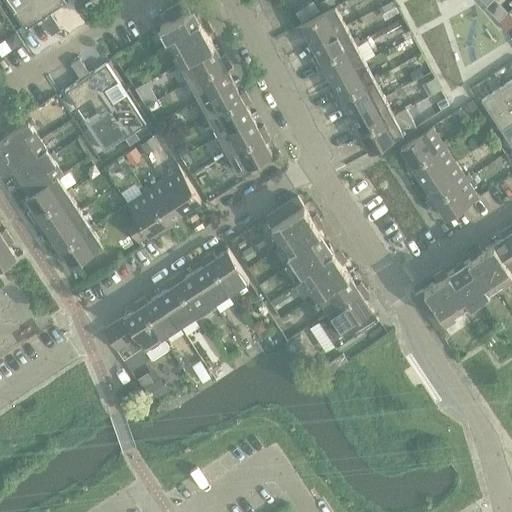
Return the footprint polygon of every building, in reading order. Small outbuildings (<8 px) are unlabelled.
[(46,16),(35,0),(5,0),(25,29),(41,19),(47,27),(56,21),(50,13),(46,16)] [(64,0),(35,0),(46,16),(50,13),(66,2),(64,0)] [(332,0),(325,0),(320,3),(323,10),(334,4),(332,0)] [(394,0),(381,7),(387,18),(400,11),(394,0)] [(184,1),(178,4),(184,14),(190,11),(184,1)] [(313,1),(304,6),(311,17),(320,11),(313,1)] [(178,4),(174,7),(179,16),(184,14),(178,4)] [(306,32),(312,43),(346,25),(338,10),(341,8),(339,4),(297,27),(301,34),(306,32)] [(174,7),(166,11),(172,20),(179,16),(174,7)] [(160,26),(171,45),(205,27),(204,26),(194,8),(190,11),(184,14),(179,16),(172,20),(160,26)] [(511,15),(510,13),(499,23),(500,25),(506,31),(511,26),(511,15)] [(52,35),(61,29),(56,21),(47,27),(52,35)] [(205,27),(171,45),(180,63),(214,45),(208,33),(213,31),(209,24),(204,26),(205,27)] [(346,25),(312,43),(318,54),(313,57),(317,63),(359,41),(357,38),(354,39),(346,25)] [(9,37),(8,44),(13,50),(23,43),(16,33),(9,37)] [(359,41),(317,63),(320,70),(325,67),(331,79),(365,61),(357,46),(360,44),(359,41)] [(214,45),(180,63),(188,78),(185,80),(187,83),(229,60),(225,54),(220,56),(214,45)] [(80,58),(75,61),(71,64),(76,72),(85,66),(80,58)] [(229,60),(187,83),(188,86),(192,84),(200,99),(234,81),(227,69),(232,67),(229,60)] [(365,61),(331,79),(337,90),(332,93),(336,99),(378,77),(376,74),(373,75),(365,61)] [(90,74),(86,77),(126,137),(136,130),(146,123),(106,63),(90,74)] [(76,72),(81,80),(65,90),(105,151),(126,137),(86,77),(90,74),(85,66),(76,72)] [(420,67),(410,73),(415,81),(424,75),(420,67)] [(378,77),(336,99),(339,106),(344,103),(350,115),(384,96),(376,82),(380,80),(378,77)] [(435,77),(423,84),(430,95),(441,89),(435,77)] [(511,79),(502,86),(511,101),(511,79)] [(234,81),(200,99),(208,114),(204,116),(206,119),(248,96),(244,90),(240,92),(234,81)] [(511,101),(502,86),(482,100),(511,145),(511,101)] [(153,89),(140,95),(147,105),(158,98),(153,89)] [(248,96),(206,119),(208,122),(211,120),(219,135),(253,117),(247,105),(252,103),(248,96)] [(384,96),(350,115),(357,126),(352,129),(355,135),(397,113),(396,110),(392,111),(384,96)] [(472,100),(464,105),(468,113),(477,107),(472,100)] [(397,113),(355,135),(359,142),(364,139),(370,151),(404,133),(396,117),(399,116),(397,113)] [(253,117),(219,135),(227,150),(223,152),(225,155),(267,132),(264,125),(259,128),(253,117)] [(0,149),(1,149),(8,160),(41,139),(31,125),(35,123),(32,119),(0,140),(0,149)] [(404,162),(408,168),(448,142),(446,139),(443,141),(433,126),(401,147),(408,159),(404,162)] [(136,130),(126,137),(130,144),(140,137),(136,130)] [(267,132),(225,155),(227,158),(230,156),(239,172),(272,153),(266,141),(271,139),(267,132)] [(152,136),(140,144),(146,152),(158,144),(152,136)] [(41,139),(8,160),(16,171),(11,174),(15,180),(55,154),(53,151),(50,153),(41,139)] [(448,142),(408,168),(412,175),(417,171),(424,182),(456,161),(447,147),(450,145),(448,142)] [(186,145),(178,149),(181,156),(190,151),(186,145)] [(135,147),(126,153),(132,162),(141,156),(135,147)] [(55,154),(15,180),(19,186),(24,183),(30,193),(31,194),(59,176),(59,177),(64,174),(54,159),(57,157),(55,154)] [(456,161),(424,182),(431,193),(426,196),(430,202),(470,176),(468,173),(465,175),(456,161)] [(177,170),(163,179),(184,212),(195,205),(198,209),(205,205),(178,165),(175,167),(177,170)] [(31,194),(30,193),(26,196),(33,208),(29,211),(33,217),(73,191),(71,188),(68,190),(59,177),(59,176),(31,194)] [(470,176),(430,202),(434,209),(439,206),(446,217),(479,196),(469,181),(472,179),(470,176)] [(146,186),(143,187),(170,227),(176,223),(173,219),(184,212),(163,179),(148,189),(146,186)] [(170,227),(143,187),(141,189),(143,193),(128,202),(136,214),(126,221),(139,241),(161,227),(164,231),(170,227)] [(73,191),(33,217),(37,223),(42,220),(49,231),(81,210),(72,196),(75,194),(73,191)] [(298,196),(293,199),(299,208),(304,205),(298,196)] [(293,199),(287,203),(294,212),(299,208),(293,199)] [(294,212),(287,203),(282,206),(288,216),(294,212)] [(304,205),(299,208),(294,212),(288,216),(283,219),(278,223),(272,226),(284,244),(316,223),(321,220),(317,214),(312,217),(304,205)] [(282,206),(277,210),(283,219),(288,216),(282,206)] [(81,210),(49,231),(56,242),(51,245),(55,251),(95,225),(93,222),(90,224),(81,210)] [(271,213),(278,223),(283,219),(277,210),(271,213)] [(271,213),(266,217),(272,226),(278,223),(271,213)] [(316,223),(284,244),(295,261),(327,240),(316,223)] [(95,225),(55,251),(59,258),(64,255),(72,266),(104,245),(94,230),(97,228),(95,225)] [(504,236),(494,243),(511,271),(511,234),(508,227),(501,231),(504,236)] [(0,241),(10,235),(6,229),(1,232),(0,230),(0,241)] [(10,235),(0,241),(0,267),(17,256),(9,244),(14,241),(10,235)] [(327,240),(295,261),(306,278),(338,257),(338,256),(327,240)] [(473,250),(476,255),(476,254),(498,287),(511,277),(511,271),(494,243),(483,250),(480,246),(473,250)] [(251,246),(243,251),(249,260),(257,254),(251,246)] [(214,251),(208,255),(234,295),(237,293),(235,290),(249,280),(228,248),(217,256),(214,251)] [(338,257),(306,278),(317,295),(350,274),(342,263),(347,260),(343,253),(338,256),(338,257)] [(476,255),(459,265),(481,298),(498,287),(476,254),(476,255)] [(204,264),(193,271),(215,303),(229,294),(231,297),(234,295),(208,255),(201,259),(204,264)] [(459,265),(443,276),(442,277),(464,309),(481,298),(459,265)] [(180,274),(173,278),(200,318),(203,316),(200,313),(215,303),(193,271),(183,278),(180,274)] [(436,281),(424,288),(428,294),(431,299),(435,304),(439,310),(442,315),(446,321),(464,309),(442,277),(443,276),(440,272),(433,276),(436,281)] [(350,274),(317,295),(327,309),(323,311),(325,314),(365,288),(361,282),(357,285),(350,274)] [(170,286),(159,293),(181,326),(195,316),(197,320),(200,318),(173,278),(167,282),(170,286)] [(365,288),(325,314),(327,317),(330,315),(340,330),(372,309),(365,297),(370,294),(365,288)] [(415,294),(419,300),(428,294),(424,288),(415,294)] [(146,296),(139,300),(165,340),(168,338),(166,335),(181,326),(159,293),(149,300),(146,296)] [(419,300),(422,305),(431,299),(428,294),(419,300)] [(422,305),(426,311),(435,304),(431,299),(422,305)] [(144,347),(153,360),(171,349),(165,340),(139,300),(133,304),(136,309),(114,323),(128,343),(138,336),(144,347)] [(426,311),(429,316),(439,310),(435,304),(426,311)] [(429,316),(433,321),(442,315),(439,310),(429,316)] [(433,321),(436,327),(446,321),(442,315),(433,321)] [(104,329),(106,331),(118,350),(128,343),(114,323),(104,329)] [(124,360),(144,347),(138,336),(128,343),(118,350),(124,360)] [(201,371),(200,376),(204,381),(213,375),(209,370),(207,367),(201,371)] [(160,378),(145,387),(152,399),(167,390),(160,378)]
